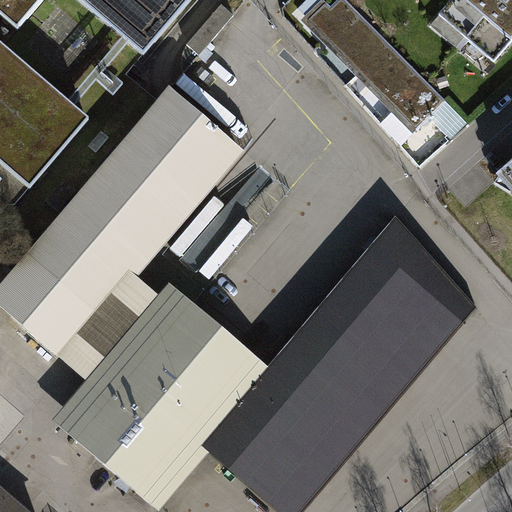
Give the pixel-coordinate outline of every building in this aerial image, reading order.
[(0,0),(0,170),(25,192),(84,123),(0,51),(0,21),(12,31),(38,1),(36,0),(0,0)] [(74,0),(142,58),(191,0),(74,0)] [(349,0),(327,0),(305,20),(360,79),(394,47),(349,0)] [(458,44),(495,0),(446,0),(428,20),(458,44)] [(511,36),(511,0),(495,0),(458,44),(485,67),(511,36)] [(187,50),(199,60),(234,19),(222,9),(187,50)] [(445,102),(394,47),(360,79),(411,133),(445,102)] [(158,511),(161,511),(210,456),(204,451),(272,373),(195,306),(173,287),(161,302),(138,282),(247,156),(171,90),(25,258),(0,286),(0,310),(90,389),(57,426),(158,511)] [(511,156),(493,173),(511,194),(511,156)] [(398,224),(272,373),(204,451),(210,456),(273,511),(305,511),(478,312),(398,224)] [(25,511),(0,490),(0,511),(25,511)]
